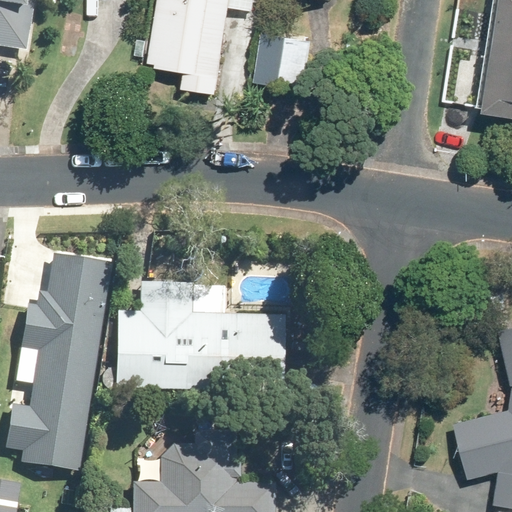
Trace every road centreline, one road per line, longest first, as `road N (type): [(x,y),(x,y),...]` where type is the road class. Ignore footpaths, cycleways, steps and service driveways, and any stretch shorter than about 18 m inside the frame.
road 1 (residential): [(405,205),(240,181),(0,181)]
road 2 (residential): [(356,511),(405,205)]
